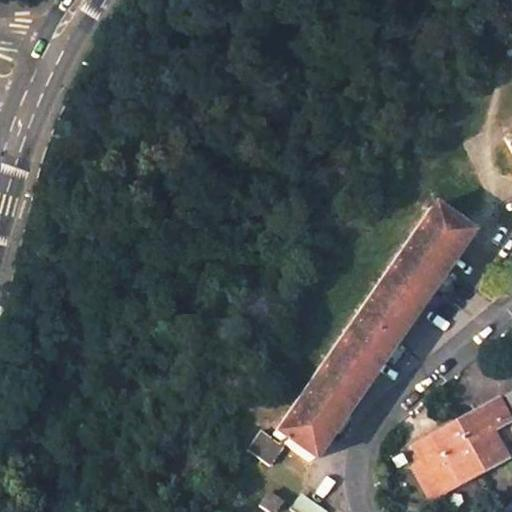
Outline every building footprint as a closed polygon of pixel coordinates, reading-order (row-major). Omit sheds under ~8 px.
[(511,154),(511,133),(503,138),(511,154)] [(271,436),(308,462),(466,234),(429,208),(271,436)] [(479,469),(480,470),(480,472),(505,458),(490,431),(510,421),(497,397),(453,421),(479,469)] [(453,421),(409,445),(419,463),(410,467),(410,468),(430,504),(443,497),(446,489),(446,488),(455,483),(456,485),(480,472),(480,470),(479,469),(453,421)] [(245,451),(268,467),(281,449),(257,433),(245,451)] [(257,507),(264,511),(273,511),(279,504),(266,494),(257,507)]
